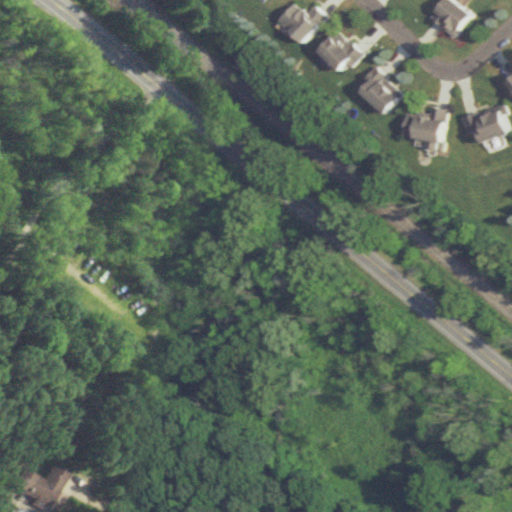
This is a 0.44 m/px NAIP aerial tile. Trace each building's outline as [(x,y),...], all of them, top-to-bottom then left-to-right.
[(450,0),(437,17),(461,36),(479,14),(462,0),(450,0)] [(310,12),(300,2),(283,19),(307,42),(332,16),(319,3),(310,12)] [(369,53),(345,29),(324,50),(348,74),(369,53)] [(391,114),(411,93),(383,67),(363,88),(391,114)] [(474,135),(484,132),(487,143),(511,135),(511,111),(510,104),(469,117),(474,135)] [(411,114),(409,138),(450,142),(453,108),(436,106),(435,116),(411,114)] [(38,478),(13,467),(5,487),(46,504),(60,471),(44,464),(38,478)]
